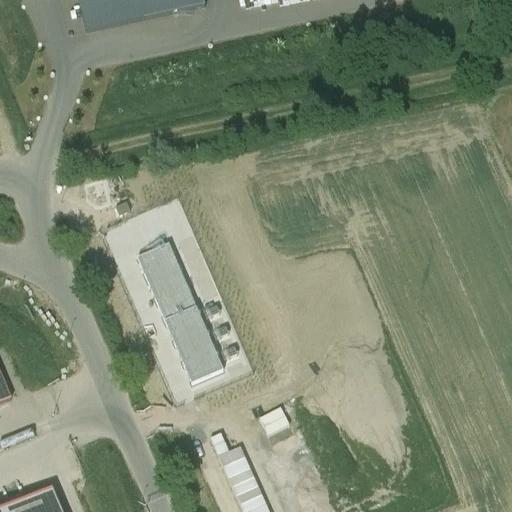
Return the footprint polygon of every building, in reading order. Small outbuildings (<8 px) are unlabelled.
[(78,0),(86,38),(146,25),(140,0),(78,0)] [(140,0),(146,25),(206,11),(203,0),(140,0)] [(169,249),(138,262),(191,386),(222,373),(169,249)] [(0,405),(14,399),(0,368),(0,405)] [(0,511),(69,511),(59,487),(0,511)]
